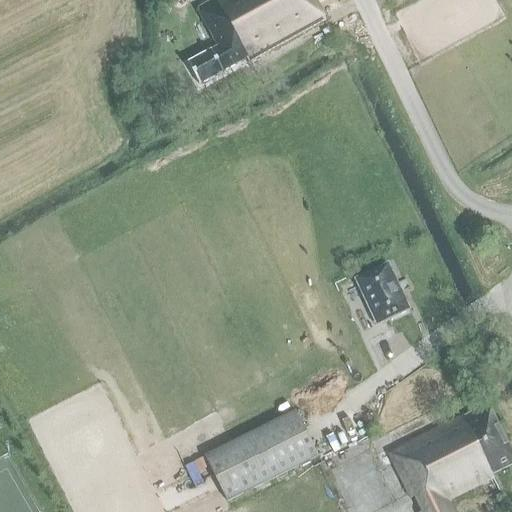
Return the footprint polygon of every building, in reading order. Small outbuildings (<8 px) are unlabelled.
[(248,63),(325,21),(313,0),(213,0),(196,9),(217,47),(187,64),(199,85),(246,59),(248,63)] [(375,328),(411,311),(389,263),(353,280),(375,328)] [(484,412),(481,408),(387,455),(409,499),(414,497),(421,511),(451,511),(446,501),(492,478),(490,474),(511,463),(511,458),(488,410),(484,412)] [(226,502),(317,457),(295,412),(203,458),(209,468),(226,502)] [(198,473),(209,468),(203,458),(193,463),(198,473)]
